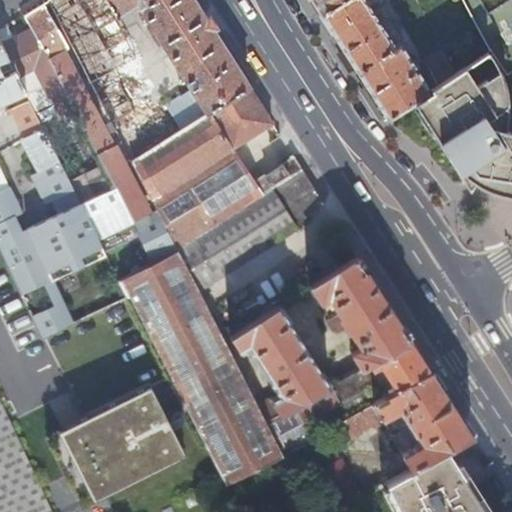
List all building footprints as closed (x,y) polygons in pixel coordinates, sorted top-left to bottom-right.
[(48,0),(131,159),(153,145),(117,77),(129,71),(125,62),(136,56),(115,17),(130,8),(130,6),(136,2),(193,89),(167,105),(180,128),(249,85),(215,33),(199,8),(194,0),(48,0)] [(313,0),(321,12),(339,0),(313,0)] [(339,0),(321,12),(329,25),(354,64),(380,103),(388,116),(413,100),(418,96),(429,89),(428,89),(400,43),(401,38),(396,29),(392,29),(386,32),(365,0),(391,0),(436,83),(471,60),(460,38),(442,47),(417,0),(339,0)] [(511,0),(504,0),(488,10),(481,0),(462,0),(489,49),(490,48),(506,73),(511,68),(511,0)] [(44,1),(25,12),(33,26),(64,88),(115,185),(132,219),(147,211),(113,144),(111,144),(70,64),(73,62),(66,48),(69,47),(44,1)] [(13,36),(1,42),(18,77),(35,68),(45,89),(41,91),(45,98),(64,88),(33,26),(13,36)] [(0,33),(0,40),(1,42),(13,36),(9,29),(0,33)] [(0,103),(26,92),(18,77),(1,42),(0,40),(0,103)] [(511,129),(498,126),(500,120),(495,113),(505,107),(505,104),(504,89),(500,76),(506,73),(490,48),(489,49),(471,60),(436,83),(428,89),(429,89),(418,96),(435,121),(429,125),(466,181),(476,175),(501,181),(500,183),(502,185),(507,189),(511,190),(511,129)] [(156,207),(177,248),(302,168),(293,154),(262,174),(256,183),(233,146),(272,122),(249,85),(180,128),(153,145),(131,159),(156,207)] [(418,96),(413,100),(429,125),(435,121),(418,96)] [(74,321),(129,294),(121,277),(177,248),(156,207),(147,211),(132,219),(115,185),(81,201),(30,99),(6,110),(8,115),(13,113),(24,137),(20,139),(39,169),(35,172),(53,215),(29,226),(74,321)] [(302,168),(177,248),(197,286),(291,226),(288,221),(322,200),(302,168)] [(0,182),(0,211),(19,203),(7,179),(0,182)] [(0,246),(42,336),(74,321),(29,226),(19,203),(0,211),(0,246)] [(129,294),(226,481),(284,451),(305,440),(324,429),(315,414),(305,398),(267,420),(259,404),(225,338),(197,286),(177,248),(121,277),(129,294)] [(386,299),(357,253),(309,284),(318,298),(326,293),(361,346),(352,351),(362,367),(381,356),(411,337),(386,299)] [(278,391),(259,404),(267,420),(305,398),(331,384),(279,304),(230,335),(240,349),(248,343),(278,391)] [(420,352),(411,337),(381,356),(362,367),(351,373),(357,383),(372,375),(384,395),(431,369),(420,352)] [(375,401),(333,424),(341,439),(383,418),(392,412),(412,444),(402,451),(410,468),(446,448),(472,433),(447,394),(431,369),(384,395),(374,400),(375,401)] [(351,373),(331,384),(337,394),(357,383),(351,373)] [(48,436),(83,506),(114,490),(114,492),(187,454),(151,383),(48,436)] [(331,384),(305,398),(315,414),(341,400),(337,394),(331,384)] [(0,435),(8,454),(23,447),(0,396),(0,435)] [(0,457),(8,454),(0,435),(0,457)] [(410,468),(379,485),(396,511),(487,511),(446,448),(410,468)] [(342,457),(320,470),(340,507),(362,494),(342,457)]
